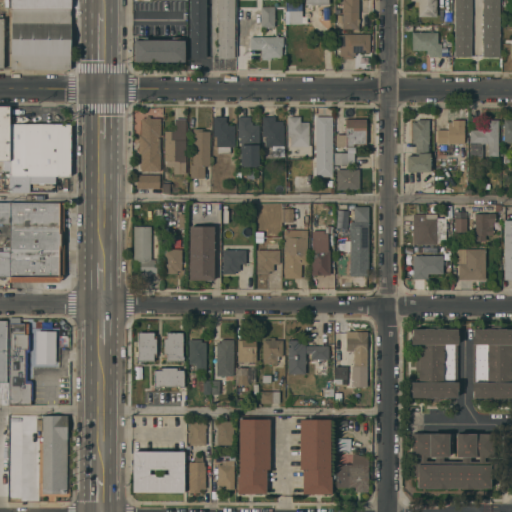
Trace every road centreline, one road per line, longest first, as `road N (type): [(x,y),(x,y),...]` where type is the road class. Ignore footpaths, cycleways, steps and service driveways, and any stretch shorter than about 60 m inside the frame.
road 1 (residential): [(390,0),(387,511)]
road 2 (residential): [(511,309),(0,308)]
road 3 (tertiary): [(511,89),(0,89)]
